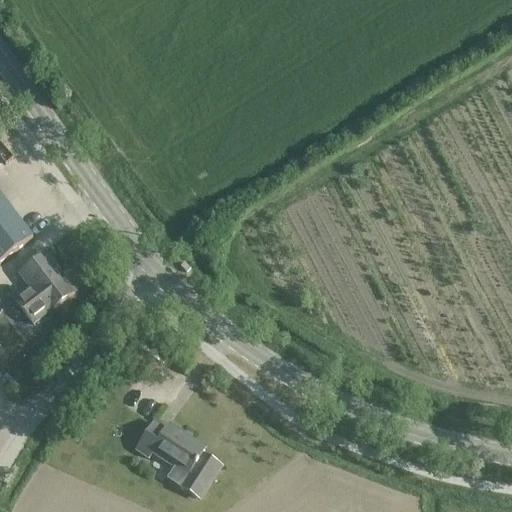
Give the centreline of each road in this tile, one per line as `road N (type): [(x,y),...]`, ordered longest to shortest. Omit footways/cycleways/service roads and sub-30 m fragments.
road 1 (tertiary): [(158,273),(240,345),(312,390),(453,445),(511,455)]
road 2 (tertiary): [(0,56),(158,273)]
road 3 (unclassified): [(0,469),(40,408),(158,273)]
